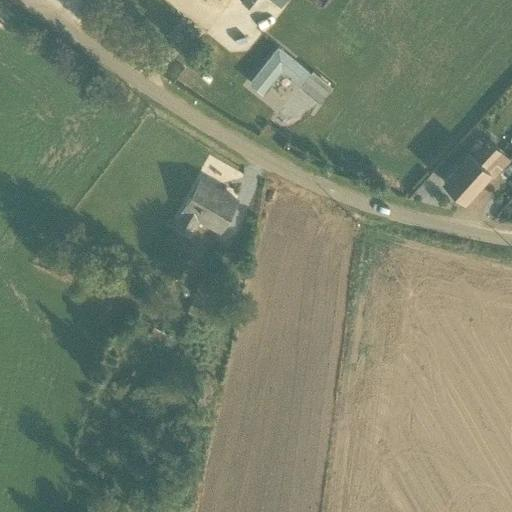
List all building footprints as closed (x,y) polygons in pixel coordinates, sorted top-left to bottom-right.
[(286,0),(267,0),(279,9),(286,0)] [(249,80),(253,82),(253,84),(259,89),(264,89),(269,83),(268,82),(278,69),(297,83),(306,71),(276,46),(249,80)] [(280,117),(301,112),(298,98),(276,103),(280,117)] [(479,138),(442,178),(462,197),(487,170),(492,174),(509,156),(485,134),(480,139),(479,138)] [(199,178),(172,225),(190,235),(199,220),(217,230),(235,198),(199,178)] [(215,245),(195,282),(215,293),(235,256),(215,245)]
